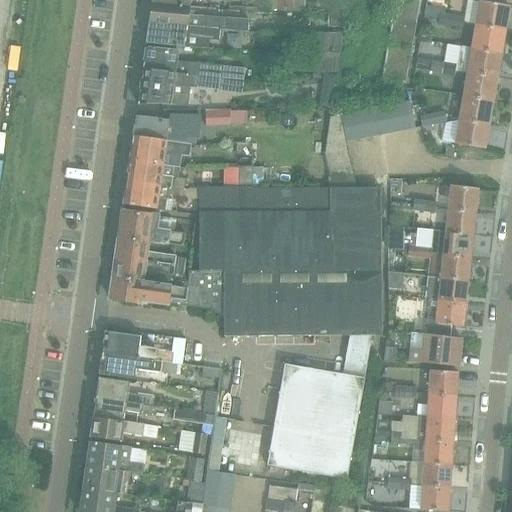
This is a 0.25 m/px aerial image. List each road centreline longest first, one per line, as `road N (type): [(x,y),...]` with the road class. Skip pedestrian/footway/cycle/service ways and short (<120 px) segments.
road 1 (residential): [(55,511),(128,0)]
road 2 (residential): [(511,238),(485,511)]
